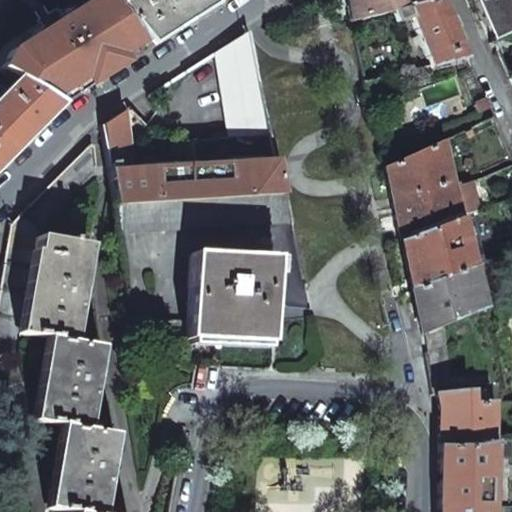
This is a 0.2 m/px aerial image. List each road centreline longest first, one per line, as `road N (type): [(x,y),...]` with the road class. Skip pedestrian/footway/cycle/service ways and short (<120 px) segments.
road 1 (residential): [(272,0),(258,12),(265,38),(279,51),(332,57),(344,83),(347,116),(299,151),(293,172),(307,185),(351,186),(364,196),(373,228),(359,256),(330,270),(324,287),(400,359),(387,395)]
road 2 (residential): [(0,198),(80,111),(258,0)]
road 3 (residential): [(387,395),(208,393),(191,511)]
road 4 (residential): [(452,0),(511,131)]
